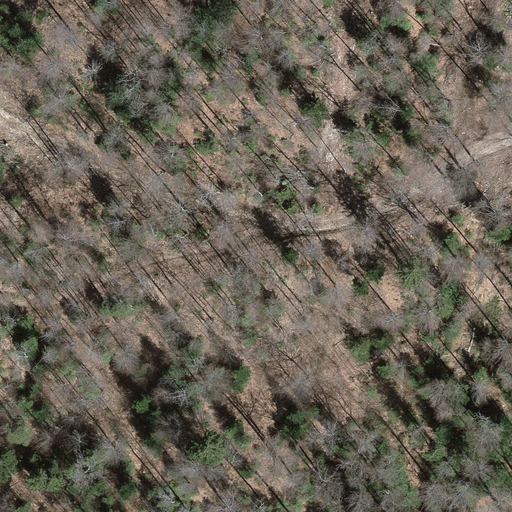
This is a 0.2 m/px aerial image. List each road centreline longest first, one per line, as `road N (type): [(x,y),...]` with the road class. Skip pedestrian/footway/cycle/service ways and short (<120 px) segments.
road 1 (track): [(0,112),(34,135),(199,199),(311,223)]
road 2 (track): [(311,223),(141,267),(66,300),(0,309)]
road 3 (track): [(311,223),(359,215),(441,175)]
